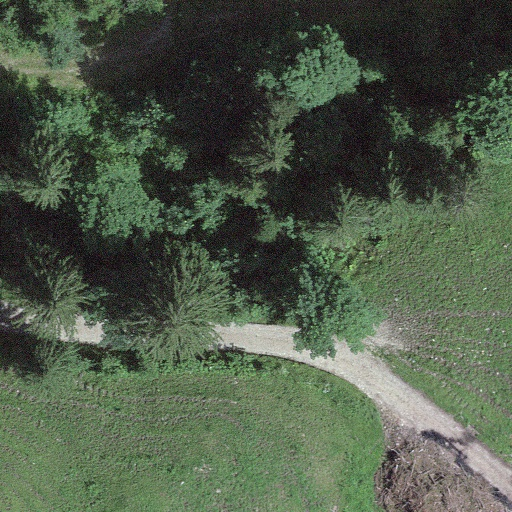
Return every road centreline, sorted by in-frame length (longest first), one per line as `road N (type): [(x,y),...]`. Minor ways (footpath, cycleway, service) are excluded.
road 1 (track): [(313,0),(43,38),(0,31)]
road 2 (track): [(289,336),(0,316)]
road 3 (track): [(289,336),(347,342),(403,377),(511,494)]
